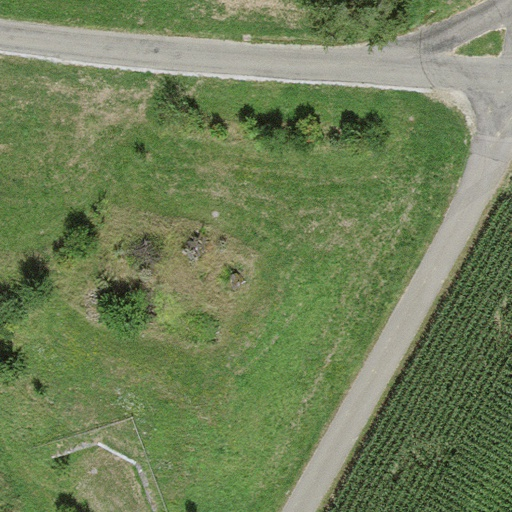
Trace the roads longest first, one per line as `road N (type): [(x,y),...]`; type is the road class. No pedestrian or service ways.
road 1 (unclassified): [(511,119),(301,511)]
road 2 (unclassified): [(364,74),(0,39)]
road 3 (unclassified): [(511,6),(364,74)]
road 4 (unclassified): [(511,93),(364,74)]
